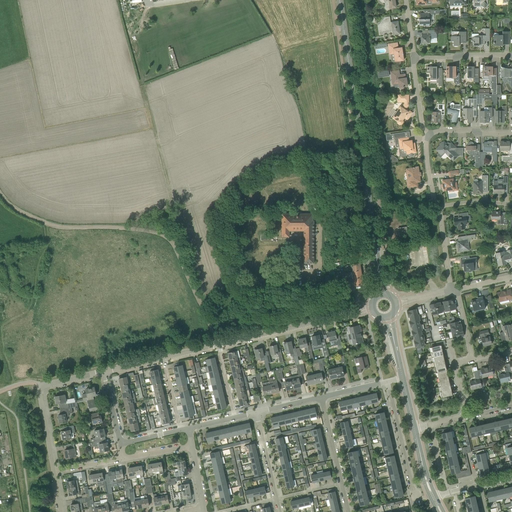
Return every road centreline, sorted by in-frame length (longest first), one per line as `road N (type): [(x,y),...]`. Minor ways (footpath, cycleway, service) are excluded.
road 1 (track): [(0,191),(13,208),(54,225),(163,235),(217,344)]
road 2 (tertiary): [(377,263),(339,0)]
road 3 (residential): [(56,470),(40,386),(103,371)]
road 4 (residential): [(217,344),(358,310)]
